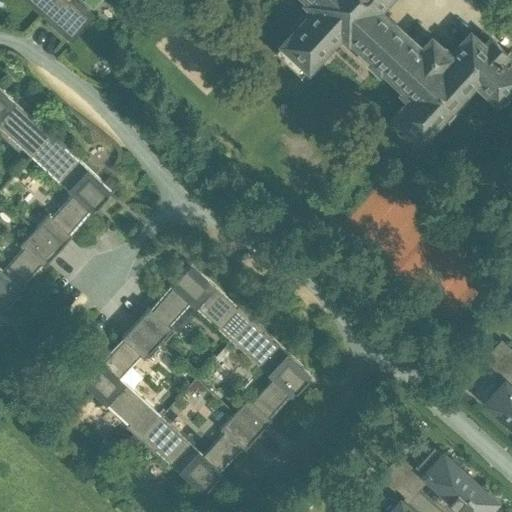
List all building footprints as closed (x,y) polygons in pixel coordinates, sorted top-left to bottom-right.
[(70,35),(88,15),(70,0),(31,0),(62,27),(61,27),(70,35)] [(102,0),(85,0),(83,3),(93,11),(102,0)] [(308,0),(309,1),(306,3),(314,10),(309,15),(308,14),(306,16),(303,16),(299,20),(299,23),(298,25),(295,24),(291,29),(291,32),(290,34),(291,35),(278,49),(304,73),(317,59),(318,61),(320,59),(323,60),(327,55),(327,52),(328,50),(331,51),(336,46),(335,42),(336,41),(335,40),(340,35),(347,42),(350,39),(373,61),(371,63),(379,71),(382,68),(405,90),(403,93),(410,99),(388,123),(414,147),(475,81),(500,104),(508,95),(505,93),(511,85),(511,56),(492,38),(484,46),(470,34),(453,53),(445,46),(442,49),(431,39),(421,50),(378,9),(386,0),(308,0)] [(38,122),(0,87),(0,128),(31,157),(53,134),(39,121),(38,122)] [(489,106),(478,96),(470,104),(481,114),(489,106)] [(96,208),(108,196),(107,194),(112,190),(66,148),(67,147),(53,134),(31,157),(71,194),(50,216),(48,214),(34,229),(58,251),(72,235),(71,234),(95,207),(96,208)] [(44,266),(58,251),(34,229),(20,245),(22,247),(2,269),(0,267),(0,309),(1,310),(5,305),(6,306),(19,292),(18,291),(42,265),(44,266)] [(237,306),(192,264),(188,268),(186,267),(174,280),(176,281),(151,308),(150,307),(136,322),(158,343),(171,328),(168,325),(189,303),(231,341),(253,318),(239,305),(237,306)] [(296,392),(308,379),(307,378),(311,374),(266,332),(267,330),(253,318),(231,341),(271,378),(250,400),(247,398),(234,412),(258,434),(272,419),(270,418),(295,391),(296,392)] [(143,358),(158,343),(136,322),(122,338),(123,339),(98,365),(97,364),(85,377),(86,378),(82,383),(127,426),(126,427),(140,440),(162,416),(120,378),(141,355),(143,358)] [(495,350),(511,365),(511,349),(503,341),(495,350)] [(511,381),(511,379),(511,365),(495,350),(487,359),(511,381)] [(511,386),(508,383),(490,403),(511,422),(511,386)] [(232,414),(222,405),(207,421),(217,430),(219,428),(222,431),(202,453),(198,449),(197,449),(162,416),(140,440),(154,453),(155,452),(201,493),(205,489),(206,490),(219,476),(218,475),(242,449),(244,450),(258,434),(234,412),(232,414)] [(485,494),(434,447),(417,466),(416,465),(415,466),(450,498),(447,502),(454,509),(458,505),(466,511),(484,511),(495,502),(486,493),(485,494)] [(391,466),(415,487),(423,478),(399,457),(391,466)] [(407,496),(415,487),(391,466),(383,475),(407,496)] [(410,511),(400,502),(392,511),(392,510),(390,511),(410,511)]
